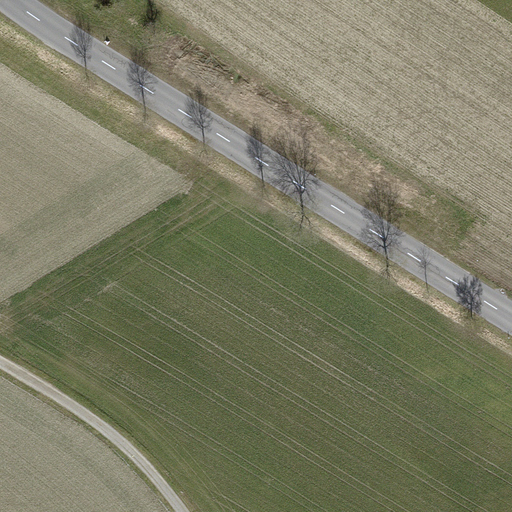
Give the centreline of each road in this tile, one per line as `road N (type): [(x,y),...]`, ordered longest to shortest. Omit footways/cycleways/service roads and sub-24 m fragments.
road 1 (tertiary): [(511,315),(12,0)]
road 2 (track): [(0,364),(97,424),(143,463),(181,511)]
